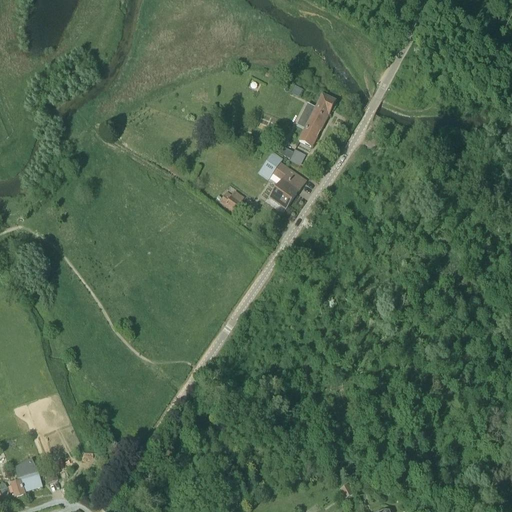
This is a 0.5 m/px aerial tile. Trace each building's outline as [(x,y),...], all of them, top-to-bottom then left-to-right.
[(303,92),(294,88),(290,97),(298,101),(303,92)] [(306,126),(298,143),(312,150),(328,116),(329,116),(336,103),(321,96),(313,113),(307,109),(300,123),(306,126)] [(278,154),(290,160),(293,154),(282,148),(278,154)] [(281,181),(269,198),(285,210),(308,177),(291,166),(288,169),(280,163),(283,160),(273,153),(258,173),(268,180),(272,175),(281,181)] [(231,197),(226,194),(219,204),(235,215),(242,204),(241,203),(244,198),(235,192),(231,197)] [(58,482),(56,475),(58,475),(55,464),(47,466),(48,470),(43,472),(47,485),(58,482)] [(11,482),(15,499),(25,496),(24,493),(42,488),(39,477),(32,479),(32,476),(11,482)] [(340,491),(345,499),(352,495),(348,487),(340,491)]
